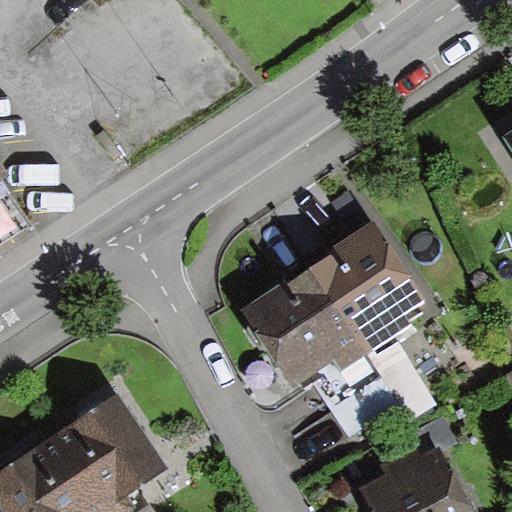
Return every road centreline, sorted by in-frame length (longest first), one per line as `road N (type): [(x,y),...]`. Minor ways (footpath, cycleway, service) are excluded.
road 1 (residential): [(126,232),(464,0)]
road 2 (residential): [(126,232),(178,312),(282,511)]
road 3 (residential): [(0,316),(126,232)]
